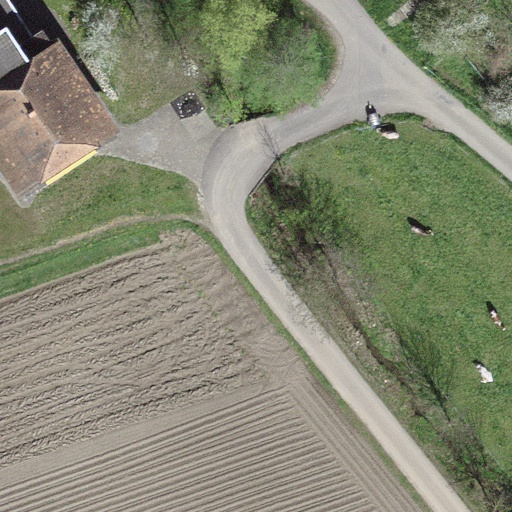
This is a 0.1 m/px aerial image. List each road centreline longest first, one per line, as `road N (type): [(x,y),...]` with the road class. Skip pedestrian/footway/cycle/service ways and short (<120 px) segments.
road 1 (track): [(440,110),(275,136),(242,158),(221,188),(225,230),(446,511)]
road 2 (residential): [(511,164),(440,110),(351,0)]
